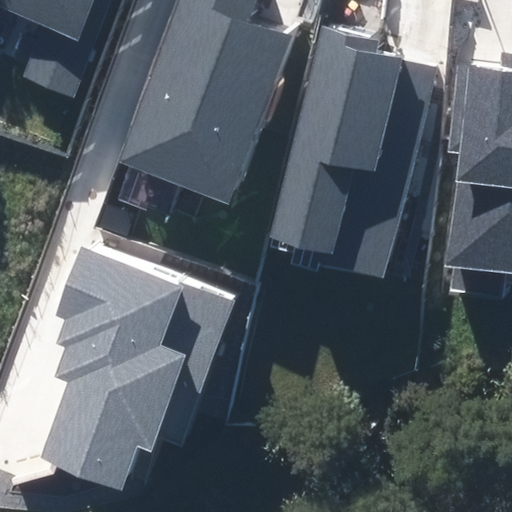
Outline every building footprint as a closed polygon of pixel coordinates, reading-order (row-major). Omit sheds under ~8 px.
[(22,78),(72,96),(106,0),(0,0),(0,8),(42,23),(22,78)] [(257,0),(176,0),(117,163),(230,204),(294,31),(252,16),(257,0)] [(382,38),(319,23),(268,237),(326,251),(323,266),(385,281),(437,65),(378,52),(382,38)] [(453,288),(502,294),(505,270),(511,270),(511,52),(499,51),(498,65),(456,60),(444,155),(457,156),(443,266),(456,267),(453,288)] [(180,441),(232,297),(79,242),(52,317),(64,321),(55,344),(64,347),(53,377),(68,382),(40,458),(120,486),(135,443),(150,448),(156,432),(180,441)]
